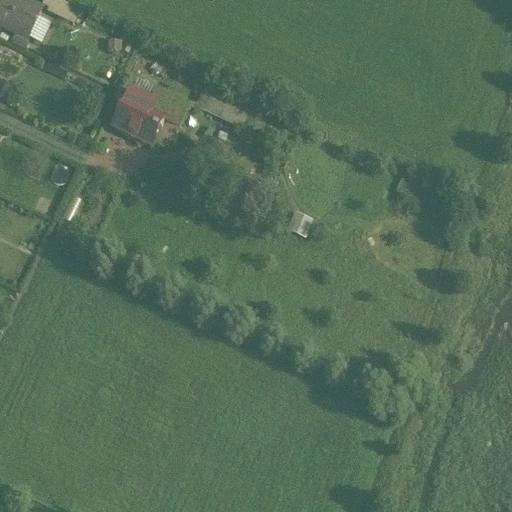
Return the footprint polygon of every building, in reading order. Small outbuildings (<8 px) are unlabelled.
[(42,13),(15,0),(7,0),(6,2),(0,0),(0,28),(28,41),(42,13)] [(80,13),(52,0),(46,0),(43,9),(49,12),(47,15),(73,28),(80,13)] [(153,108),(130,96),(112,131),(152,151),(160,135),(166,123),(166,122),(151,115),(154,108),(153,108)] [(188,111),(159,97),(153,108),(154,108),(151,115),(166,122),(166,123),(179,130),(188,111)] [(234,102),(224,119),(241,129),(252,112),(234,102)] [(171,141),(160,135),(152,151),(163,156),(171,141)] [(171,141),(163,156),(176,162),(184,147),(171,141)]
